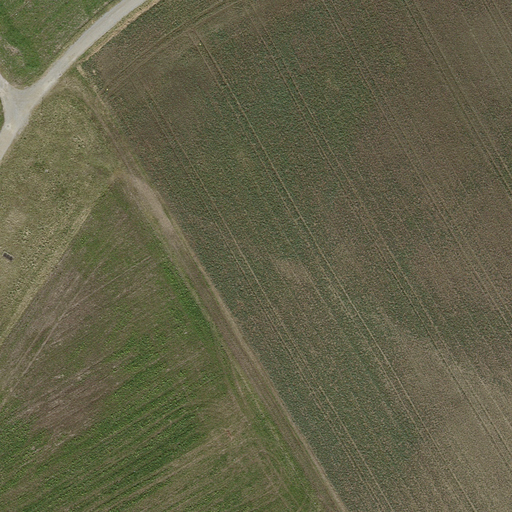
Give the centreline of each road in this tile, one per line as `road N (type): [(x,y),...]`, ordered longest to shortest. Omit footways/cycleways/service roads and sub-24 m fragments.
road 1 (track): [(334,511),(68,57)]
road 2 (track): [(20,119),(68,57),(136,0)]
